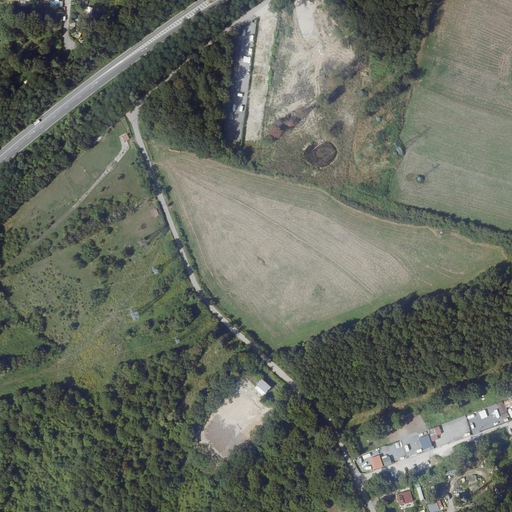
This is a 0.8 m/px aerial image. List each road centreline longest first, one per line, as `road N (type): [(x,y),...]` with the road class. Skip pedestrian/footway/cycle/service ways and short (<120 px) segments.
road 1 (unclassified): [(373,511),(315,401),(202,302),(133,128),(133,108),(155,84),(261,0)]
road 2 (secondary): [(139,50),(0,160)]
road 3 (track): [(133,270),(51,368)]
